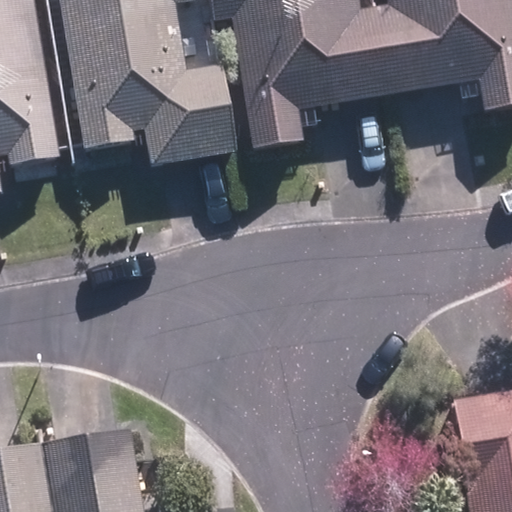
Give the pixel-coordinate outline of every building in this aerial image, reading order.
[(0,0),(0,190),(3,190),(0,173),(0,167),(59,158),(33,0),(0,0)] [(58,0),(80,152),(145,143),(148,166),(236,153),(224,68),(184,73),(173,0),(58,0)] [(511,0),(384,0),(386,5),(376,7),(358,10),(356,0),(205,0),(209,25),(234,22),(252,147),(304,140),(299,108),(389,95),(479,82),(484,113),(511,108),(511,0)] [(511,511),(511,392),(447,404),(464,511),(511,511)] [(142,511),(129,430),(39,445),(0,451),(0,511),(142,511)]
